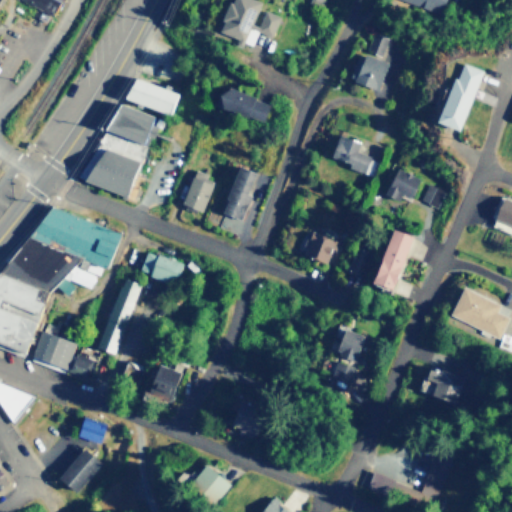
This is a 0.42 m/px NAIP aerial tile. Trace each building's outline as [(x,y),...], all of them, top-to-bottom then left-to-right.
[(58,0),(27,0),(50,14),(58,0)] [(260,0),(228,0),(217,32),(251,44),(256,29),(272,35),(279,14),(263,8),(258,23),(252,22),(260,0)] [(403,0),(428,9),(429,5),(441,9),(444,0),(403,0)] [(386,37),(372,31),(364,48),(377,54),(386,37)] [(354,81),(378,88),(386,60),(363,52),(354,81)] [(439,121),(460,128),(482,67),(460,60),(439,121)] [(169,111),(176,89),(133,77),(126,99),(169,111)] [(270,100),(223,87),(217,106),(265,120),(270,100)] [(125,195),(139,160),(109,148),(112,139),(115,140),(118,133),(144,143),(148,134),(153,136),(157,126),(150,123),(154,114),(120,101),(113,119),(107,116),(100,134),(106,136),(92,169),(83,165),(79,177),(125,195)] [(359,138),(337,132),(330,155),(348,160),(346,166),(365,171),(370,154),(356,150),(359,138)] [(258,172),(239,164),(220,209),(238,217),(258,172)] [(397,199),(400,192),(410,196),(419,176),(396,166),(384,193),(397,199)] [(204,176),(206,171),(194,167),(180,202),(200,210),(212,180),(204,176)] [(436,205),(442,188),(425,181),(419,199),(436,205)] [(511,199),(502,196),(494,219),(511,225),(511,199)] [(0,268),(0,341),(27,350),(44,300),(38,295),(42,289),(49,291),(62,274),(68,278),(90,285),(93,278),(98,271),(99,265),(107,267),(119,228),(47,205),(0,268)] [(327,261),(335,235),(307,226),(299,252),(327,261)] [(412,233),(392,227),(373,283),(392,290),(412,233)] [(180,261),(145,248),(138,270),(173,282),(180,261)] [(96,346),(114,352),(137,280),(119,275),(96,346)] [(448,313),(498,336),(508,315),(496,310),(499,303),(461,285),(448,313)] [(346,381),(364,334),(345,327),(328,374),(346,381)] [(76,339),(40,328),(32,354),(66,365),(64,371),(86,378),(92,358),(72,351),(76,339)] [(180,369),(157,363),(149,390),(143,388),(140,397),(156,402),(158,397),(170,401),(180,369)] [(425,377),(432,379),(428,392),(452,401),(461,375),(429,363),(425,377)] [(0,410),(20,416),(28,390),(0,381),(0,410)] [(256,431),(260,415),(252,413),(255,403),(239,398),(231,423),(256,431)] [(77,435),(100,440),(104,420),(82,415),(77,435)] [(76,491),(101,460),(83,445),(58,476),(76,491)] [(215,500),(228,479),(202,463),(189,483),(215,500)] [(365,485),(390,496),(397,480),(372,469),(365,485)] [(258,511),(293,511),(270,496),(258,511)]
